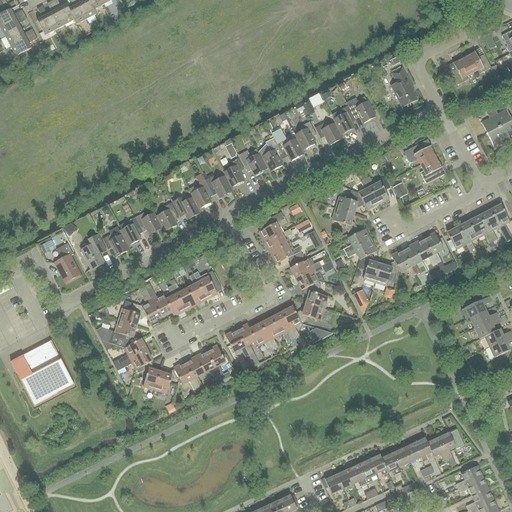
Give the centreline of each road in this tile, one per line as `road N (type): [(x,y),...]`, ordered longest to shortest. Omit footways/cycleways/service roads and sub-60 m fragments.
road 1 (residential): [(0,277),(31,261),(66,301),(216,223)]
road 2 (residential): [(216,223),(436,110)]
road 3 (residential): [(172,347),(267,298),(240,244),(216,223)]
road 4 (residential): [(436,110),(416,66),(465,36),(482,0)]
